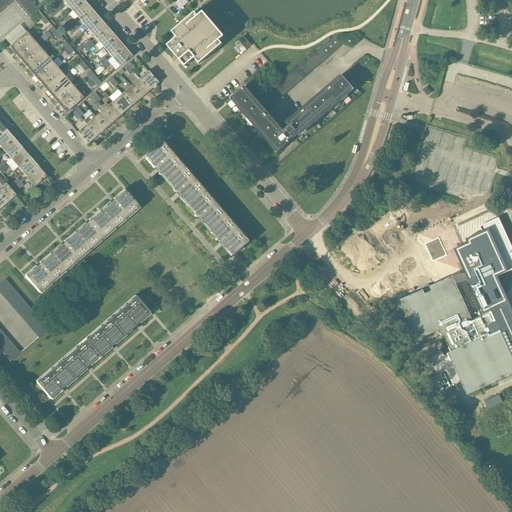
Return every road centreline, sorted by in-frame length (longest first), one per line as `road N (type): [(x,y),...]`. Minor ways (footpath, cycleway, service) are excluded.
road 1 (tertiary): [(51,455),(307,234)]
road 2 (tertiary): [(307,234),(363,166),(396,60)]
road 3 (residential): [(307,234),(182,90)]
road 4 (residential): [(396,60),(355,52),(284,112)]
road 5 (residential): [(0,79),(18,78),(93,166)]
road 6 (residential): [(0,245),(93,166)]
